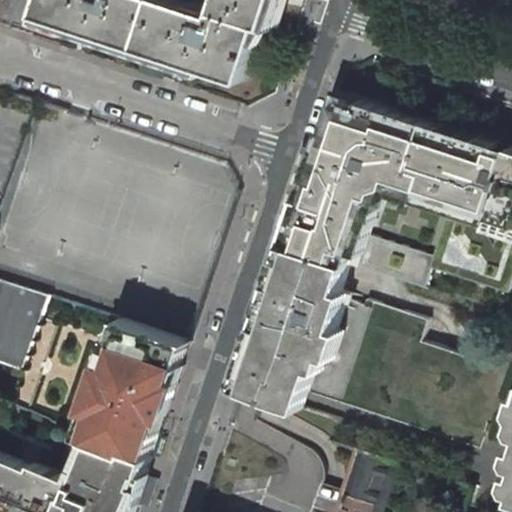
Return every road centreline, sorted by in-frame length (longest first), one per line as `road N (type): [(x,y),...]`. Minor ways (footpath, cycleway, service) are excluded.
road 1 (residential): [(167,511),(287,152)]
road 2 (residential): [(287,152),(0,57)]
road 3 (residential): [(511,75),(334,16)]
road 4 (residential): [(287,152),(334,16)]
